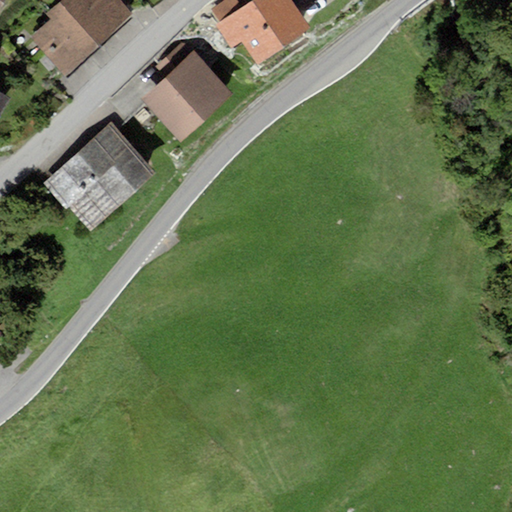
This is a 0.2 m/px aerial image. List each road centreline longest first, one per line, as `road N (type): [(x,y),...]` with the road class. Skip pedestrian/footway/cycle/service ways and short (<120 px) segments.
road 1 (residential): [(0,409),(54,358),(237,139),(406,0)]
road 2 (residential): [(195,0),(0,182)]
